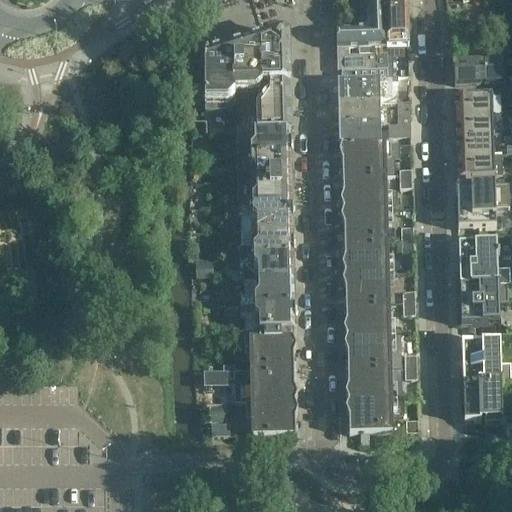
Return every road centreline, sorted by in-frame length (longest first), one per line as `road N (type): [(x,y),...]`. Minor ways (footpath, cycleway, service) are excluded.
road 1 (residential): [(320,462),(343,477),(381,477),(422,475),(439,460),(429,0)]
road 2 (residential): [(320,462),(308,0)]
road 3 (track): [(0,196),(12,208),(76,214),(75,256),(99,237)]
